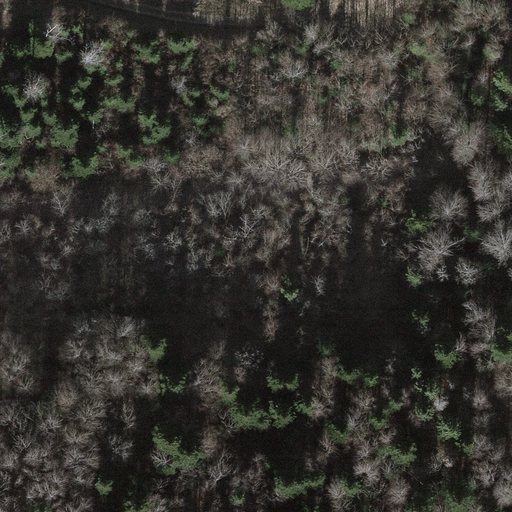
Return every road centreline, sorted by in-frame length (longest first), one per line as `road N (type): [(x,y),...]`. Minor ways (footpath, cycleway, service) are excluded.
road 1 (track): [(511,136),(312,175),(0,211)]
road 2 (track): [(114,0),(228,21),(358,0)]
